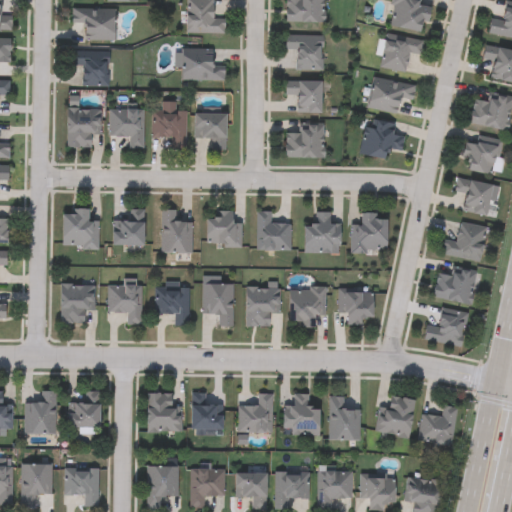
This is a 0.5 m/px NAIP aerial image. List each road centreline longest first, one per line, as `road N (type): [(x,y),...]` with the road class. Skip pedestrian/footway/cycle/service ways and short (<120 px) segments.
road 1 (residential): [(511,383),(386,361),(0,357)]
road 2 (residential): [(38,179),(377,180),(425,188)]
road 3 (residential): [(463,0),(386,361)]
road 4 (residential): [(37,357),(41,0)]
road 5 (primary): [(511,293),(465,511)]
road 6 (residential): [(253,180),(254,0)]
road 7 (residential): [(122,358),(119,511)]
